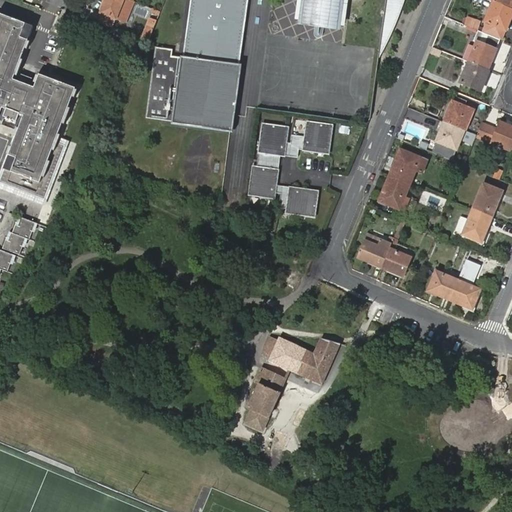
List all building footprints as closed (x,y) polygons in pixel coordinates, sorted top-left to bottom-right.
[(106,0),(101,13),(117,20),(117,19),(124,21),(130,6),(123,3),(124,0),(106,0)] [(146,117),(230,129),(248,0),(191,0),(183,58),(172,56),(172,50),(156,47),(146,117)] [(159,0),(155,10),(161,12),(165,0),(159,0)] [(341,0),(311,0),(308,22),(338,26),(341,0)] [(386,0),(378,62),(386,45),(396,21),(403,1),(403,0),(386,0)] [(511,0),(494,0),(494,2),(511,9),(511,0)] [(511,9),(494,2),(488,17),(490,18),(488,23),(484,33),(488,35),(500,40),(502,41),(506,31),(511,16),(511,9)] [(101,13),(97,22),(113,28),(117,20),(101,13)] [(32,30),(0,17),(0,116),(23,125),(0,183),(0,208),(21,216),(12,239),(10,238),(5,251),(2,250),(0,256),(0,255),(0,274),(2,269),(11,272),(18,254),(22,255),(28,239),(32,241),(38,225),(41,226),(72,145),(58,139),(76,92),(43,79),(37,94),(11,84),(32,30)] [(468,19),(466,25),(477,30),(480,23),(468,19)] [(148,24),(142,39),(143,40),(148,42),(153,31),(155,26),(148,24)] [(475,46),(469,62),(488,70),(496,50),(500,40),(488,35),(484,45),(477,42),(475,46)] [(470,44),(464,60),(469,62),(475,46),(470,44)] [(488,70),(469,62),(460,83),(462,83),(459,89),(466,92),(469,86),(481,91),(489,70),(488,70)] [(465,130),(466,131),(474,110),(453,102),(445,122),(465,130)] [(308,122),(304,150),(329,153),(332,125),(308,122)] [(465,130),(445,122),(436,142),(457,150),(461,139),(465,130)] [(511,149),(511,148),(511,127),(499,122),(496,129),(489,126),(483,140),(491,143),(511,151),(511,149)] [(489,126),(482,123),(477,135),(477,137),(483,140),(489,126)] [(272,164),(279,168),(281,155),(285,156),(286,143),(288,128),(263,125),(259,159),(272,164)] [(466,131),(465,130),(461,139),(471,143),(474,135),(466,131)] [(291,146),(290,156),(298,158),(299,149),(301,136),(292,135),(291,144),(291,146)] [(390,175),(410,184),(416,170),(421,158),(401,150),(390,175)] [(428,161),(421,158),(416,170),(423,173),(428,161)] [(275,198),(279,168),(272,164),(259,159),(258,168),(254,167),(250,195),(275,198)] [(498,168),(494,178),(500,180),(503,171),(498,168)] [(400,209),(410,184),(390,175),(380,201),(400,209)] [(473,210),(492,217),(494,213),(495,210),(497,205),(493,203),(499,190),(484,184),(473,210)] [(318,191),(283,187),(280,208),(288,209),(287,213),(315,216),(318,191)] [(400,209),(380,201),(377,208),(397,216),(400,209)] [(489,225),(492,217),(473,210),(463,235),(482,243),(487,232),(488,227),(489,225)] [(376,265),(382,268),(385,261),(390,249),(392,245),(389,243),(381,240),(368,235),(365,241),(359,257),(376,265)] [(385,261),(382,268),(403,276),(411,258),(393,250),(390,249),(385,261)] [(450,270),(448,276),(458,281),(461,275),(450,270)] [(450,300),(458,281),(448,276),(442,274),(436,271),(435,274),(434,277),(430,288),(428,291),(437,294),(450,300)] [(481,290),(458,281),(450,300),(465,306),(473,309),(474,307),(481,290)] [(270,337),(263,355),(270,358),(269,361),(289,369),(322,384),(339,344),(321,339),(315,353),(280,338),(270,337)] [(253,408),(246,424),(263,431),(270,416),(280,393),(278,393),(285,378),(266,369),(266,370),(262,369),(256,382),(259,384),(249,406),(253,408)]
